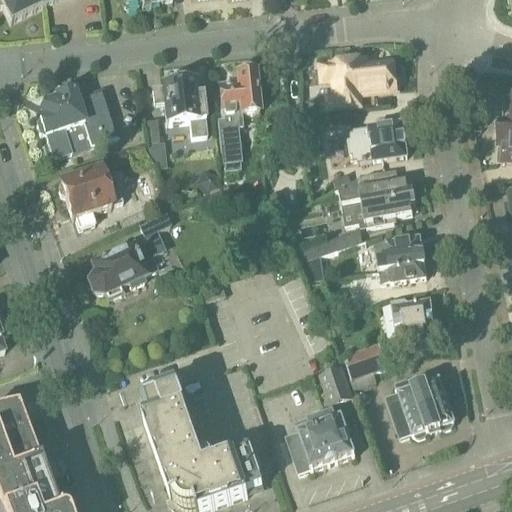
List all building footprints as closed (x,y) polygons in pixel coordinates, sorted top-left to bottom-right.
[(0,0),(0,14),(1,13),(9,30),(68,0),(0,0)] [(162,7),(172,6),(171,0),(120,0),(121,12),(123,12),(127,16),(136,15),(139,10),(162,8),(162,7)] [(393,95),(392,86),(394,85),(396,83),(398,82),(400,80),(400,79),(400,78),(400,76),(400,75),(399,74),(399,73),(398,71),(397,70),(395,70),(394,69),(393,69),(391,69),(391,68),(364,70),(364,65),(319,70),(321,86),(332,85),(334,101),(325,101),(327,115),(358,112),(357,99),(393,95)] [(224,178),(240,176),(239,169),(241,169),(237,134),(242,133),(241,120),(258,119),(255,81),(251,80),(248,79),(241,79),(238,83),(236,83),(236,86),(229,87),(229,93),(219,94),(222,117),(223,117),(224,126),(216,127),(221,171),(223,171),(224,178)] [(189,129),(190,140),(190,145),(206,143),(204,127),(205,126),(202,100),(195,101),(193,89),(179,90),(175,87),(165,89),(162,93),(161,93),(151,95),(153,111),(164,110),(166,132),(189,129)] [(90,155),(118,145),(103,96),(89,101),(87,95),(73,99),(73,98),(55,104),(56,107),(44,111),(39,119),(42,125),(38,126),(36,131),(39,141),(44,144),(45,144),(53,167),(71,161),(71,160),(90,154),(90,155)] [(511,100),(504,100),(503,125),(499,125),(498,150),(502,150),(501,167),(511,167),(511,100)] [(332,131),(355,128),(353,116),(331,119),(332,131)] [(372,168),(373,167),(406,163),(402,127),(400,127),(391,128),(390,124),(374,126),(375,131),(367,132),(367,134),(350,136),(351,138),(349,139),(349,145),(348,145),(349,161),(352,161),(353,167),(356,167),(357,168),(372,167),(372,168)] [(130,177),(151,170),(144,150),(124,157),(130,177)] [(127,169),(123,157),(108,162),(112,174),(119,171),(127,169)] [(344,233),(365,229),(365,234),(393,229),(392,224),(412,220),(410,211),(415,210),(412,195),(407,196),(405,186),(398,188),(396,176),(364,181),(334,197),(334,198),(337,196),(344,233)] [(105,178),(99,180),(98,177),(60,190),(60,192),(58,197),(60,203),(65,205),(73,228),(75,227),(78,237),(94,233),(91,222),(111,215),(110,213),(120,210),(112,186),(108,187),(105,178)] [(206,200),(217,195),(216,183),(204,180),(198,190),(206,200)] [(335,195),(350,188),(346,180),(332,187),(335,195)] [(224,213),(234,212),(232,194),(221,195),(224,213)] [(280,195),(268,200),(274,213),(286,207),(280,195)] [(168,232),(164,223),(163,222),(138,233),(146,249),(131,256),(129,252),(123,254),(125,257),(107,266),(92,273),(95,280),(93,281),(88,289),(93,300),(102,301),(104,300),(107,305),(121,299),(118,294),(127,289),(130,295),(143,288),(141,283),(155,277),(149,263),(163,257),(155,240),(169,233),(168,232)] [(360,235),(294,258),(298,271),(367,248),(367,246),(362,248),(360,235)] [(406,260),(421,258),(419,244),(373,250),(378,279),(398,276),(398,269),(407,268),(406,260)] [(362,292),(379,290),(390,288),(390,289),(425,284),(423,270),(424,270),(421,257),(421,258),(406,260),(407,268),(398,269),(398,276),(378,279),(360,281),(362,292)] [(220,285),(198,292),(204,309),(226,301),(220,285)] [(390,310),(396,345),(434,339),(428,306),(406,309),(403,307),(390,310)] [(373,378),(385,374),(377,351),(342,363),(353,395),(376,387),(373,378)] [(341,374),(318,382),(329,413),(352,404),(341,374)] [(453,429),(438,385),(436,386),(432,376),(416,382),(420,392),(415,393),(412,387),(395,393),(397,399),(396,399),(397,401),(385,405),(399,445),(411,441),(412,443),(414,443),(414,444),(417,445),(424,443),(426,439),(440,435),(443,437),(450,434),(451,431),(451,430),(453,429)] [(312,381),(298,386),(301,395),(315,390),(312,381)] [(219,511),(247,503),(245,498),(261,492),(249,456),(214,468),(212,465),(203,461),(200,462),(192,440),(194,439),(192,433),(190,432),(176,393),(140,405),(147,424),(142,426),(170,506),(170,508),(172,507),(173,509),(175,511),(219,511)] [(52,511),(16,413),(0,416),(0,511),(52,511)] [(286,445),(298,480),(310,477),(310,478),(354,463),(341,425),(335,427),(332,418),(294,431),(297,440),(297,441),(286,445)]
